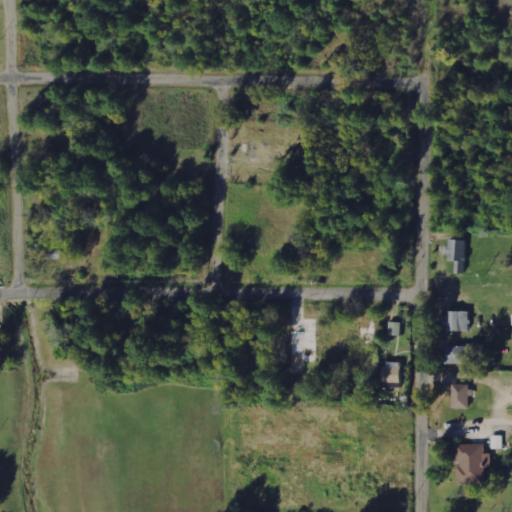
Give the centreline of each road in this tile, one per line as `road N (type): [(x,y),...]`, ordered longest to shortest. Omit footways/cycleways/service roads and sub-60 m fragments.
road 1 (residential): [(417,511),(423,73)]
road 2 (residential): [(423,86),(0,77)]
road 3 (residential): [(419,296),(0,290)]
road 4 (residential): [(19,291),(9,0)]
road 5 (residential): [(217,290),(223,76)]
